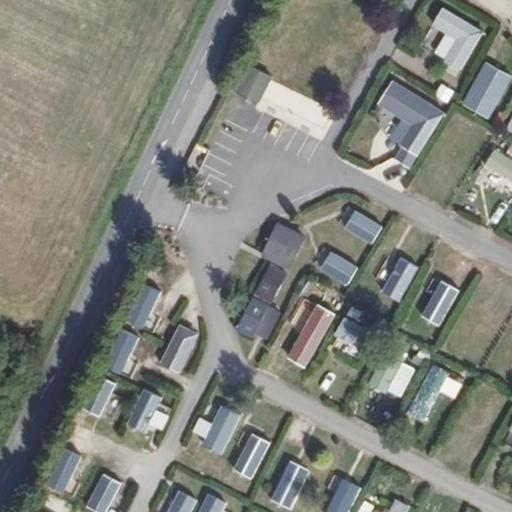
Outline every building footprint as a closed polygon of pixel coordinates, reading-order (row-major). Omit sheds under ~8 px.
[(485,30),(443,7),(433,26),(457,39),(475,49),(485,30)] [(462,72),(475,49),(457,39),(444,63),(462,72)] [(511,75),(485,61),(462,104),(491,119),(511,78),(511,75)] [(257,104),(265,88),(271,77),(251,66),(245,77),(237,93),(257,104)] [(447,109),(393,80),(379,106),(401,118),(412,124),(433,135),(447,109)] [(455,91),(442,84),(436,96),(449,103),(455,91)] [(263,121),(227,101),(217,120),(253,139),(263,121)] [(400,146),(412,124),(401,118),(389,141),(399,146),(400,146)] [(421,157),(433,135),(412,124),(400,146),(403,147),(421,157)] [(415,169),(421,157),(403,147),(397,159),(415,169)] [(511,158),(495,149),(487,166),(511,179),(511,158)] [(382,225),(353,208),(342,227),(372,244),(382,225)] [(279,221),(263,253),(286,265),(303,234),(279,221)] [(359,269),(330,252),(319,270),(349,287),(359,269)] [(401,257),(382,291),(400,301),(419,267),(401,257)] [(267,302),(283,272),(269,265),(253,294),(267,302)] [(439,279),(426,317),(446,324),(459,285),(439,279)] [(125,316),(146,328),(166,293),(144,281),(125,316)] [(255,297),(240,329),(254,336),(265,316),(275,320),(280,311),(255,297)] [(330,314),(301,297),(291,316),(320,333),(330,314)] [(378,336),(345,317),(335,336),(368,354),(378,336)] [(184,324),(162,362),(182,373),(203,335),(184,324)] [(511,326),(496,356),(511,364),(511,326)] [(119,374),(139,337),(123,328),(102,365),(119,374)] [(383,395),(404,357),(387,348),(366,385),(383,395)] [(449,374),(433,364),(406,413),(423,422),(439,391),(448,376),(449,374)] [(99,417),(118,382),(102,374),(83,408),(99,417)] [(448,376),(439,391),(453,399),(462,383),(448,376)] [(147,389),(128,423),(146,433),(165,399),(147,389)] [(507,411),(475,393),(465,411),(497,429),(507,411)] [(242,418),(222,407),(201,443),(222,454),(242,418)] [(273,445),(252,434),(232,471),(252,482),(273,445)] [(68,450),(56,483),(72,488),(83,456),(68,450)] [(310,485),(272,464),(263,482),(300,502),(310,485)] [(98,511),(108,511),(124,484),(106,474),(88,506),(98,511)] [(348,511),(360,491),(341,480),(322,511),(348,511)] [(190,511),(197,501),(180,492),(169,511),(190,511)] [(220,511),(226,503),(209,494),(199,511),(220,511)] [(409,511),(411,509),(394,500),(387,511),(409,511)]
